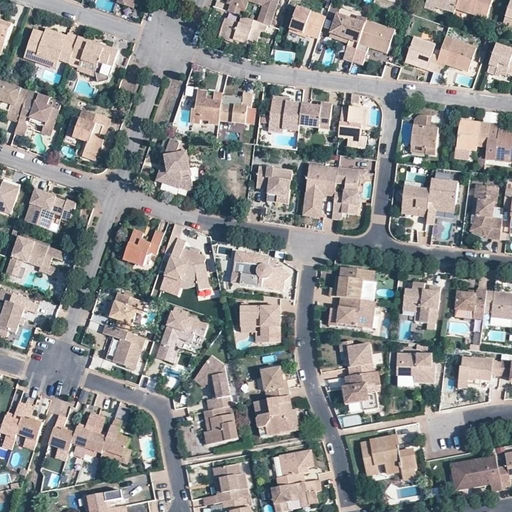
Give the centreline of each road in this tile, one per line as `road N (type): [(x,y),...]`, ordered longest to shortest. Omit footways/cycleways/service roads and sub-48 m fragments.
road 1 (residential): [(310,240),(298,321),(307,378),(349,511)]
road 2 (residential): [(165,42),(255,71),(394,89)]
road 3 (residential): [(179,511),(161,411),(56,367)]
road 4 (residential): [(310,240),(221,228),(114,191)]
road 5 (residential): [(114,191),(56,367)]
road 6 (residential): [(375,247),(394,89)]
road 7 (residential): [(165,42),(114,191)]
road 8 (residential): [(511,264),(375,247)]
road 9 (residential): [(48,0),(165,42)]
road 10 (residential): [(114,191),(0,152)]
